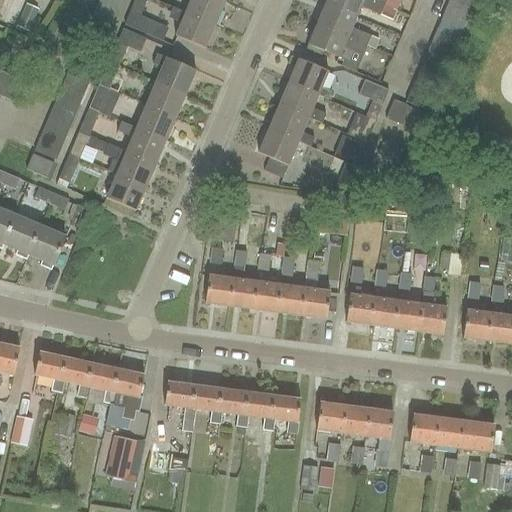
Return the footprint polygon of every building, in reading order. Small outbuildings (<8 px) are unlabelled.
[(118,13),(123,0),(99,0),(98,4),(118,13)] [(140,17),(146,0),(135,0),(125,26),(163,42),(169,29),(140,17)] [(215,25),(225,2),(219,0),(190,0),(185,13),(215,25)] [(392,8),(385,5),(373,0),(328,0),(326,4),(357,18),(362,8),(388,19),(392,8)] [(373,0),(385,5),(392,8),(395,0),(373,0)] [(467,20),(471,9),(450,0),(445,10),(467,20)] [(471,9),(474,0),(449,0),(450,0),(471,9)] [(113,25),(118,13),(98,4),(93,16),(113,25)] [(353,28),(357,18),(326,4),(318,24),(368,45),(377,49),(381,40),(353,28)] [(38,11),(26,5),(16,27),(28,33),(38,11)] [(215,25),(185,13),(173,7),(168,18),(181,23),(175,37),(205,50),(215,25)] [(462,30),(467,20),(445,10),(441,21),(462,30)] [(458,40),(462,30),(441,21),(437,31),(458,40)] [(363,55),(368,45),(318,24),(307,49),(322,56),(324,52),(340,59),(345,47),(363,55)] [(109,63),(118,67),(127,48),(139,53),(145,39),(123,30),(109,63)] [(454,50),(458,40),(437,31),(432,42),(454,50)] [(449,61),(454,50),(432,42),(428,53),(449,61)] [(445,71),(449,61),(428,53),(423,63),(445,71)] [(156,83),(185,96),(195,72),(157,55),(153,65),(162,69),(156,83)] [(69,71),(90,80),(95,69),(74,59),(69,71)] [(332,92),(322,88),(329,73),(299,60),(289,84),(319,96),(328,100),(332,92)] [(109,90),(118,67),(109,63),(99,86),(109,90)] [(440,82),(445,71),(423,63),(419,73),(440,82)] [(85,91),(90,80),(69,71),(64,82),(85,91)] [(435,93),(440,82),(419,73),(414,84),(435,93)] [(8,74),(0,92),(0,96),(10,101),(19,79),(8,74)] [(19,79),(10,101),(22,105),(31,84),(19,79)] [(80,103),(85,91),(64,82),(59,94),(80,103)] [(175,118),(185,96),(156,83),(146,106),(175,118)] [(367,117),(377,121),(389,92),(367,83),(361,97),(373,102),(367,117)] [(313,110),(319,96),(289,84),(279,107),(309,119),(321,125),(326,115),(313,110)] [(431,103),(435,93),(414,84),(410,94),(431,103)] [(99,113),(109,90),(99,86),(89,109),(99,113)] [(75,114),(80,103),(59,94),(54,105),(75,114)] [(427,113),(431,103),(410,94),(406,104),(418,109),(427,113)] [(418,109),(406,104),(395,99),(387,118),(398,123),(410,128),(418,109)] [(70,126),(75,114),(54,105),(49,117),(70,126)] [(165,142),(175,118),(146,106),(136,129),(165,142)] [(303,134),(309,119),(279,107),(269,130),(299,142),(311,147),(314,139),(303,134)] [(89,136),(99,113),(89,109),(79,132),(89,136)] [(430,114),(427,113),(418,109),(410,128),(423,133),(430,114)] [(65,137),(70,126),(49,117),(44,128),(65,137)] [(367,144),(377,121),(367,117),(357,140),(367,144)] [(165,142),(136,129),(122,123),(118,132),(132,138),(126,152),(156,165),(165,142)] [(60,149),(65,137),(44,128),(39,140),(60,149)] [(283,179),(299,142),(269,130),(259,154),(269,158),(264,171),(283,179)] [(79,160),(89,136),(79,132),(69,156),(79,160)] [(156,165),(126,152),(89,136),(85,144),(93,148),(92,149),(104,154),(103,156),(113,160),(108,172),(116,176),(146,188),(156,165)] [(355,143),(343,138),(334,157),(347,163),(357,167),(367,144),(357,140),(355,143)] [(56,160),(60,149),(39,140),(34,151),(56,160)] [(48,179),(55,164),(33,154),(26,169),(48,179)] [(69,183),(79,160),(69,156),(59,179),(69,183)] [(347,191),(357,167),(347,163),(336,187),(347,191)] [(20,181),(5,174),(1,185),(16,191),(20,181)] [(136,211),(146,188),(116,176),(106,199),(136,211)] [(50,205),(55,194),(40,188),(35,199),(50,205)] [(70,201),(55,194),(50,205),(65,211),(70,201)] [(0,209),(0,248),(2,250),(4,245),(16,216),(0,209)] [(236,244),(240,214),(218,211),(214,241),(236,244)] [(16,216),(4,245),(18,251),(16,256),(27,260),(29,256),(41,227),(16,216)] [(41,227),(29,256),(42,262),(40,266),(52,271),(66,237),(41,227)] [(223,266),(225,251),(213,249),(210,265),(223,266)] [(246,268),(248,253),(237,251),(235,267),(246,268)] [(270,273),(272,257),(261,255),(259,271),(270,273)] [(295,276),(297,260),(285,258),(283,274),(295,276)] [(319,279),(321,263),(309,262),(307,277),(319,279)] [(363,286),(365,269),(354,267),(351,284),(363,286)] [(388,289),(390,273),(378,271),(376,288),(388,289)] [(412,292),(414,276),(403,274),(400,291),(412,292)] [(209,277),(205,304),(230,307),(233,280),(209,277)] [(437,296),(439,280),(427,278),(425,294),(437,296)] [(233,280),(230,307),(254,310),(257,283),(233,280)] [(257,283),(254,310),(278,313),(282,286),(257,283)] [(481,301),(483,285),(470,283),(468,300),(481,301)] [(282,286),(278,313),(302,317),(306,289),(282,286)] [(504,305),(507,288),(495,287),(493,303),(504,305)] [(306,289),(302,317),(327,320),(330,293),(306,289)] [(350,295),(346,322),(370,325),(374,298),(350,295)] [(374,298),(370,325),(395,329),(399,302),(374,298)] [(399,302),(395,329),(419,332),(423,305),(399,302)] [(423,305),(419,332),(444,336),(448,309),(423,305)] [(467,311),(463,339),(487,342),(491,314),(467,311)] [(511,316),(491,314),(487,342),(511,345),(511,342),(511,316)] [(0,343),(0,372),(14,376),(20,348),(0,343)] [(61,381),(66,359),(39,353),(34,376),(55,380),(52,392),(62,394),(64,382),(61,381)] [(87,387),(92,365),(66,359),(61,381),(64,382),(80,386),(78,397),(87,400),(90,388),(87,387)] [(114,393),(119,371),(92,365),(87,387),(90,388),(108,392),(105,403),(114,405),(116,394),(114,393)] [(140,397),(145,377),(119,371),(114,393),(116,394),(127,396),(117,439),(114,439),(105,477),(128,482),(129,479),(136,480),(143,445),(146,445),(152,416),(139,413),(143,398),(140,397)] [(192,409),(195,387),(168,383),(165,405),(186,408),(183,432),(192,433),(195,410),(192,409)] [(218,413),(221,390),(195,387),(192,409),(195,410),(213,412),(209,444),(218,445),(223,414),(218,413)] [(218,413),(223,414),(238,416),(237,427),(246,428),(248,416),(245,416),(248,393),(221,390),(218,413)] [(245,416),(248,416),(265,419),(264,431),(273,432),(275,420),(271,419),(274,397),(248,393),(245,416)] [(271,419),(275,420),(288,422),(287,433),(296,435),(301,400),(274,397),(271,419)] [(321,403),(317,431),(341,434),(345,406),(321,403)] [(345,406),(341,434),(366,437),(370,410),(345,406)] [(370,410),(366,437),(390,441),(394,413),(370,410)] [(67,438),(71,418),(58,415),(54,435),(67,438)] [(437,446),(441,419),(414,415),(410,443),(426,445),(422,472),(433,474),(437,446)] [(94,437),(98,419),(83,416),(79,433),(94,437)] [(33,422),(17,418),(11,444),(27,448),(33,422)] [(441,419),(437,446),(464,450),(468,422),(441,419)] [(468,422),(464,450),(491,453),(495,426),(468,422)] [(328,445),(326,462),(337,464),(340,447),(328,445)] [(362,466),(364,450),(352,448),(350,465),(362,466)] [(376,451),(374,468),(386,469),(388,453),(376,451)] [(185,473),(187,461),(172,459),(170,471),(185,473)] [(455,479),(457,463),(445,460),(442,477),(455,479)] [(479,482),(482,465),(470,464),(467,481),(479,482)] [(511,469),(486,466),(483,490),(511,493),(511,469)] [(315,493),(318,469),(302,467),(299,491),(315,493)]
